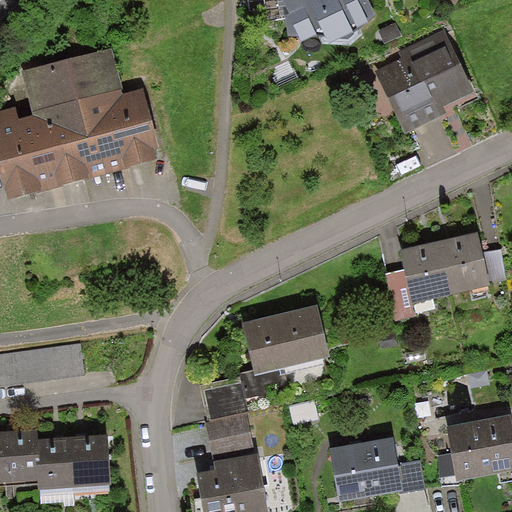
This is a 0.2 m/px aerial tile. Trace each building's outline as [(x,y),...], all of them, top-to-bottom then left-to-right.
[(287,0),(295,15),(288,17),(292,36),(325,36),(334,23),(348,20),(358,31),(376,16),(365,0),(287,0)] [(414,57),(392,69),(398,81),(392,85),(412,126),(440,112),(436,105),(465,91),(438,37),(411,50),(414,57)] [(101,54),(58,66),(87,175),(154,157),(137,95),(113,101),(101,54)] [(0,151),(12,195),(87,175),(58,66),(31,73),(45,124),(21,130),(17,114),(0,118),(0,151)] [(478,239),(442,247),(451,290),(487,282),(481,255),(478,239)] [(442,247),(405,255),(408,269),(415,298),(451,290),(442,247)] [(507,277),(501,251),(481,255),(487,282),(507,277)] [(408,269),(387,273),(397,318),(418,313),(415,298),(408,269)] [(313,313),(252,327),(262,367),(281,362),(322,352),(313,313)] [(83,345),(0,356),(0,386),(87,375),(83,345)] [(281,362),(262,367),(242,371),(244,383),(248,399),(288,390),(281,362)] [(244,383),(205,389),(211,421),(251,413),(248,399),(244,383)] [(248,415),(209,424),(216,455),(255,446),(248,415)] [(465,428),(452,431),(457,455),(460,474),(511,465),(511,435),(509,421),(480,426),(479,422),(465,424),(465,428)] [(39,432),(4,434),(7,479),(42,477),(39,442),(39,432)] [(107,438),(72,440),(75,484),(110,482),(107,438)] [(72,440),(39,442),(42,477),(42,486),(75,484),(72,440)] [(350,451),(336,453),(343,495),(399,486),(392,443),(365,447),(365,443),(350,446),(350,451)] [(457,455),(439,458),(443,487),(461,484),(460,474),(457,455)] [(199,476),(203,498),(197,499),(199,511),(242,511),(260,509),(256,487),(264,486),(259,457),(216,465),(218,473),(199,476)]
